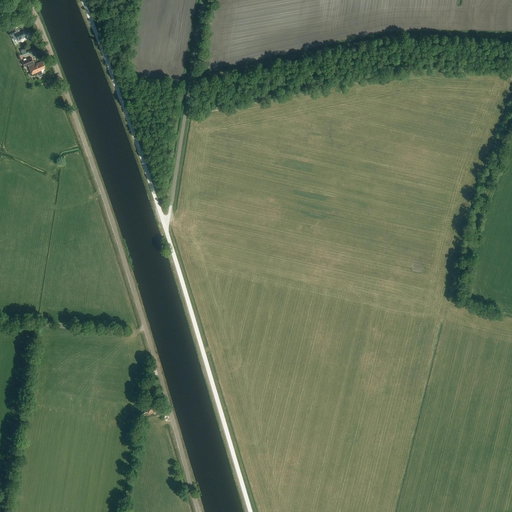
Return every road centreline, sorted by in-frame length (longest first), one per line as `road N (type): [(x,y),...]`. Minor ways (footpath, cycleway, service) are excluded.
road 1 (unclassified): [(198,511),(121,251),(28,0)]
road 2 (unclassified): [(162,220),(204,0)]
